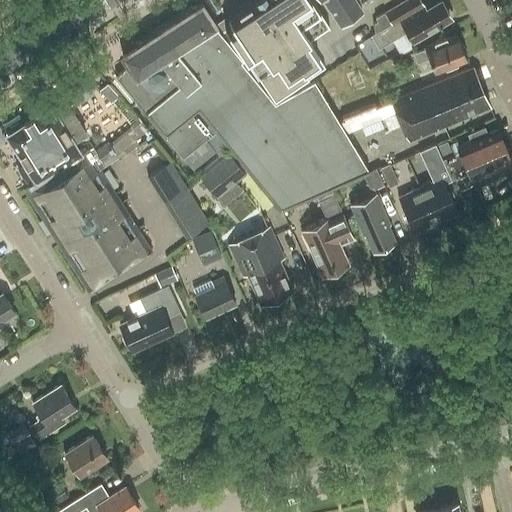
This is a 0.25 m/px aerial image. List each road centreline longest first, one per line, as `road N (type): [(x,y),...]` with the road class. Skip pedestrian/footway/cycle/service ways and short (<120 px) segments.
road 1 (residential): [(123,403),(379,289),(511,283)]
road 2 (unclassified): [(229,511),(511,436)]
road 3 (residential): [(76,331),(0,213)]
road 4 (residential): [(192,511),(123,403)]
road 5 (primary): [(0,68),(101,0)]
